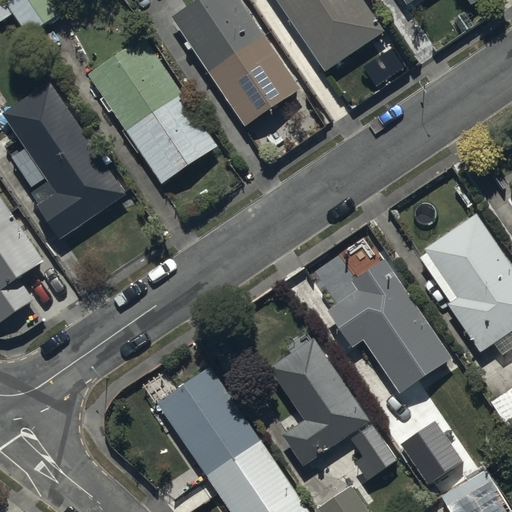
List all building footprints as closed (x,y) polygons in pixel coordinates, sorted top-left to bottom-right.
[(4,0),(26,34),(65,9),(59,0),(4,0)] [(186,0),(172,9),(245,121),(299,86),(243,0),(186,0)] [(282,0),(326,66),(384,29),(364,0),(282,0)] [(147,32),(89,70),(161,181),(219,144),(147,32)] [(39,199),(62,235),(129,192),(105,156),(52,74),(1,107),(54,189),(39,199)] [(0,321),(37,298),(22,276),(44,262),(0,194),(0,321)] [(416,248),(482,349),(511,329),(511,266),(475,210),(416,248)] [(367,336),(403,392),(453,360),(385,255),(335,287),(341,296),(328,305),(354,345),(367,336)] [(305,461),(349,432),(363,454),(356,458),(370,478),(399,460),(385,439),(372,418),(350,384),(316,332),(270,362),(304,414),(283,427),(305,461)] [(160,395),(235,511),(307,511),(210,362),(160,395)] [(511,384),(490,399),(511,433),(511,384)] [(393,429),(427,482),(453,465),(419,412),(393,429)] [(492,466),(442,494),(452,511),(492,511),(511,501),(492,466)] [(318,501),(324,511),(372,511),(352,480),(318,501)]
